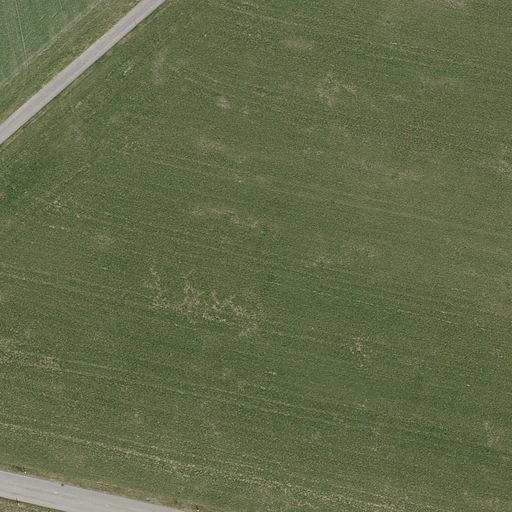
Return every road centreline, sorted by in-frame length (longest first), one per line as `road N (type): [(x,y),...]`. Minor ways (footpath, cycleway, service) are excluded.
road 1 (track): [(154,0),(0,132)]
road 2 (unclassified): [(0,483),(129,511)]
